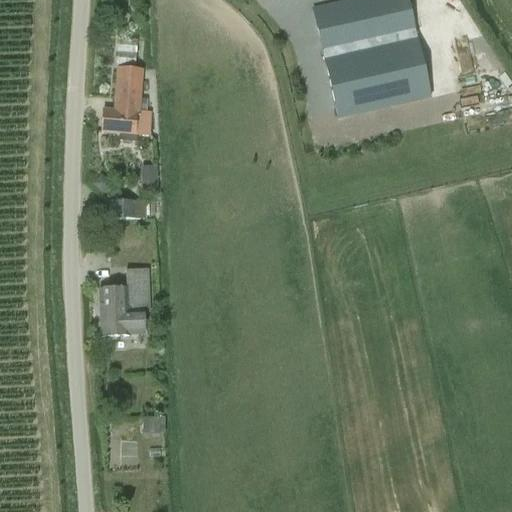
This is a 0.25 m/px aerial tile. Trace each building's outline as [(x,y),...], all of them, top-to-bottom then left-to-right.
[(414,39),(406,0),(354,0),(312,9),(331,104),(385,93),(386,104),(425,95),(414,39)] [(116,112),(102,111),(100,135),(134,137),(136,113),(139,73),(119,72),(116,99),(116,101),(116,112)] [(146,188),(159,187),(158,167),(145,168),(146,188)] [(144,203),(107,203),(107,221),(144,221),(144,203)] [(142,314),(150,314),(148,271),(124,272),(124,289),(98,290),(100,338),(128,337),(143,337),(142,314)] [(159,435),(158,418),(140,419),(142,437),(159,435)]
